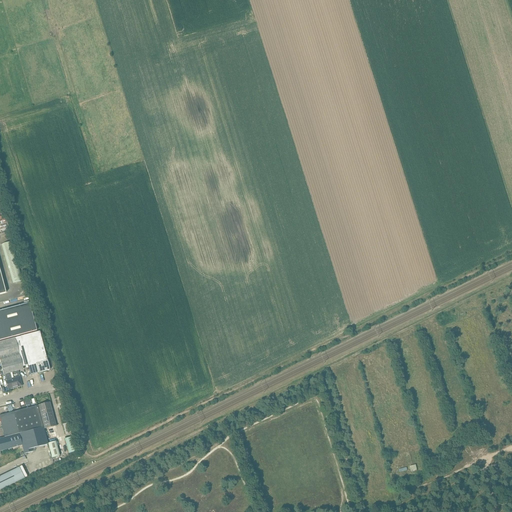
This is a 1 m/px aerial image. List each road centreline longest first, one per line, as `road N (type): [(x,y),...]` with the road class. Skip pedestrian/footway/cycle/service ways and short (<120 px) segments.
road 1 (track): [(355,331),(86,459),(0,181)]
road 2 (track): [(355,331),(511,254)]
